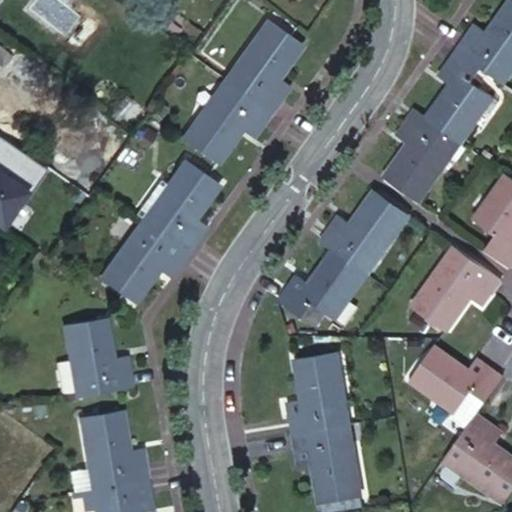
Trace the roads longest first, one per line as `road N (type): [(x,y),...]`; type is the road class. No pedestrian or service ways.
road 1 (residential): [(399,0),(391,46),(360,98),(217,299),(199,355),(216,511)]
road 2 (unknown): [(324,148),(447,231)]
